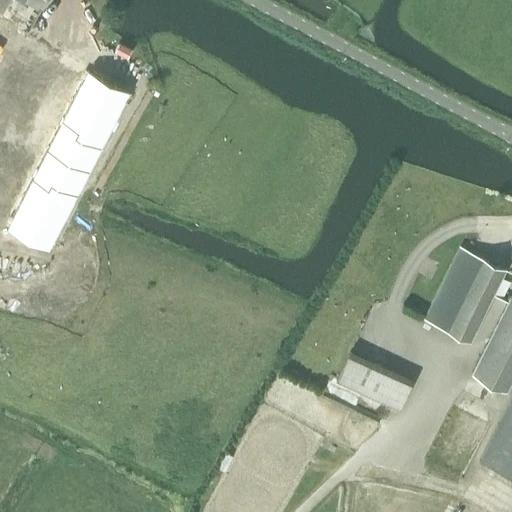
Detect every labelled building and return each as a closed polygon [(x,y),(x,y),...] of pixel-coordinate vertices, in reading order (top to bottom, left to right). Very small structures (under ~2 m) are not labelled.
[(27,0),(38,5),(39,3),(42,5),(45,0),(0,0),(0,14),(1,15),(9,0),(27,0)] [(0,67),(23,27),(1,15),(0,14),(0,67)] [(85,76),(65,116),(81,124),(78,129),(105,143),(118,117),(128,98),(85,76)] [(65,116),(50,145),(93,166),(105,143),(78,129),(81,124),(65,116)] [(50,145),(36,174),(52,182),(54,176),(81,190),(93,166),(50,145)] [(36,174),(16,213),(59,234),(81,190),(54,176),(52,182),(36,174)] [(480,256),(460,246),(424,318),(445,328),(445,329),(470,341),(506,268),(480,256)] [(511,292),(472,371),(507,389),(511,379),(511,292)] [(350,350),(337,378),(399,407),(412,380),(350,350)] [(511,398),(480,462),(511,477),(511,398)]
